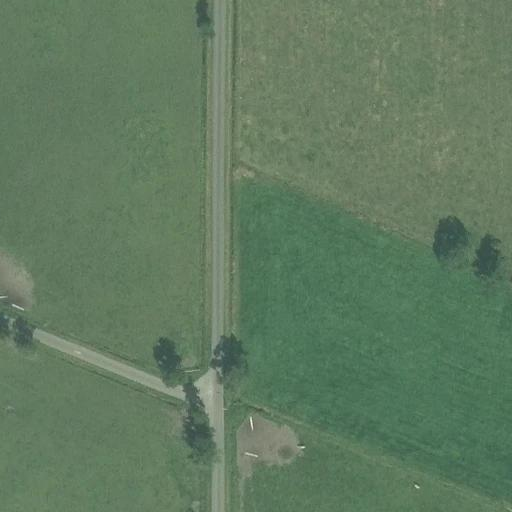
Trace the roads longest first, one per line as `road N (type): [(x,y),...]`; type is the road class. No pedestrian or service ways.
road 1 (unclassified): [(215,408),(217,0)]
road 2 (unclassified): [(215,408),(0,321)]
